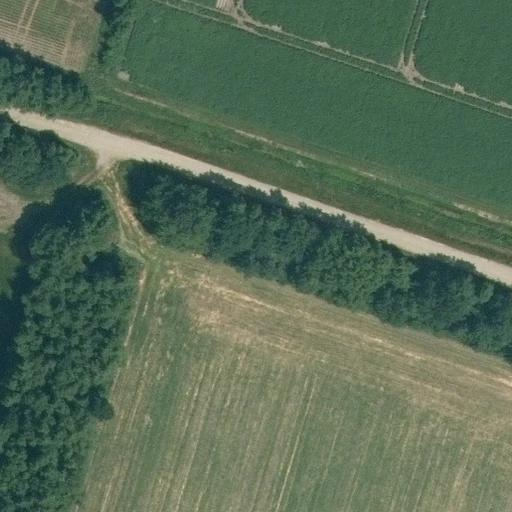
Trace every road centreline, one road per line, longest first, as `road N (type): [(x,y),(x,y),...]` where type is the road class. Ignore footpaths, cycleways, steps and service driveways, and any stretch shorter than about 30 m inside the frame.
road 1 (track): [(511,266),(0,93)]
road 2 (track): [(96,126),(95,177),(121,227),(152,243)]
